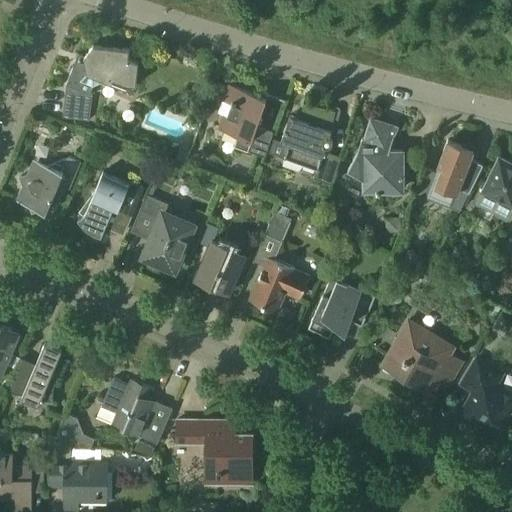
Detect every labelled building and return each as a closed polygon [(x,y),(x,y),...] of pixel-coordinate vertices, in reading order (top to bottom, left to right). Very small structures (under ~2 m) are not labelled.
[(65,90),(62,114),(87,117),(90,98),(87,97),(93,84),(104,79),(126,88),(128,83),(134,84),(137,62),(129,57),(130,48),(93,44),(84,55),(85,65),(73,65),(65,84),(70,86),(70,90),(65,90)] [(267,155),(275,130),(258,124),(269,92),(254,86),(252,91),(229,83),(219,111),(224,112),(220,127),(239,133),(236,144),(267,155)] [(291,114),(281,140),(290,143),(285,157),(318,169),(315,176),(333,182),(343,155),(325,149),(326,145),(328,146),(330,146),(333,145),(334,143),(334,141),(333,138),(332,136),(330,135),(337,109),(305,102),(299,117),(291,114)] [(359,153),(349,169),(366,179),(366,187),(379,187),(379,190),(383,190),(383,188),(404,187),(403,169),(408,162),(404,159),(403,149),(391,150),(399,125),(373,117),(367,136),(365,135),(359,153)] [(458,190),(460,185),(470,190),(485,163),(472,156),(475,148),(449,138),(440,162),(445,164),(438,182),(458,190)] [(191,149),(180,145),(175,158),(186,162),(191,149)] [(47,213),(59,183),(71,188),(82,160),(70,155),(45,166),(33,161),(28,174),(20,177),(23,185),(17,200),(30,206),(33,214),(41,210),(47,213)] [(510,215),(511,211),(511,159),(503,155),(480,199),(510,215)] [(104,172),(94,198),(83,210),(105,229),(107,225),(125,232),(141,193),(129,188),(131,183),(104,172)] [(147,194),(131,230),(153,239),(146,256),(175,267),(193,223),(165,212),(169,203),(147,194)] [(266,233),(283,240),(292,217),(275,210),(266,233)] [(213,239),(197,277),(231,290),(243,260),(226,253),(229,246),(213,239)] [(269,257),(251,300),(279,311),(287,292),(301,298),(311,274),(269,257)] [(333,277),(314,318),(310,327),(329,335),(334,325),(345,331),(351,320),(364,326),(377,298),(333,277)] [(492,327),(509,337),(511,331),(511,316),(502,311),(492,327)] [(0,372),(2,373),(7,361),(20,330),(3,323),(5,319),(0,316),(0,372)] [(411,320),(385,365),(429,391),(437,378),(451,386),(465,362),(452,354),(456,347),(411,320)] [(19,358),(7,388),(24,391),(22,394),(38,401),(41,395),(53,397),(56,369),(53,367),(62,347),(46,340),(35,365),(19,358)] [(476,394),(465,412),(499,432),(506,421),(503,419),(510,409),(511,410),(511,390),(508,388),(507,391),(498,386),(505,373),(492,366),(475,355),(458,383),(476,394)] [(115,374),(103,403),(119,410),(115,421),(159,439),(170,412),(156,406),(158,399),(151,396),(155,386),(131,376),(130,380),(115,374)] [(82,441),(85,434),(78,418),(67,413),(57,436),(82,441)] [(178,417),(178,439),(207,440),(207,466),(220,466),(220,480),(246,480),(246,450),(252,450),(252,430),(227,430),(227,417),(178,417)] [(72,440),(49,436),(49,480),(64,480),(64,508),(80,508),(80,497),(109,497),(108,457),(72,458),(72,440)] [(136,448),(151,454),(155,446),(139,439),(136,448)] [(0,450),(0,494),(12,495),(12,507),(33,507),(34,467),(45,468),(45,457),(31,457),(31,462),(13,461),(14,451),(0,450)]
